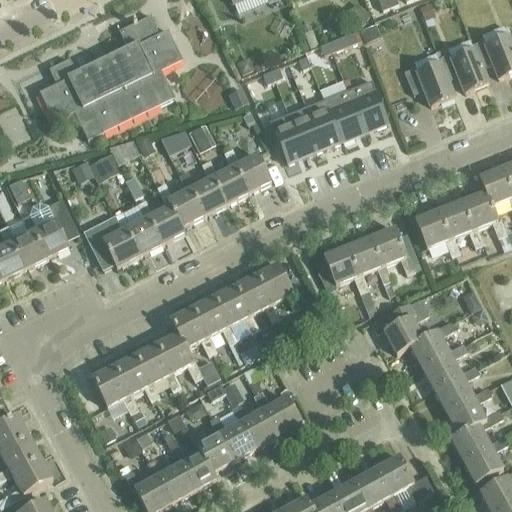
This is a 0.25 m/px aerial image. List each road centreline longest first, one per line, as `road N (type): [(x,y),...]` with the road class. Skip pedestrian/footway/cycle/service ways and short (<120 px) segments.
road 1 (residential): [(104,511),(41,397),(38,379),(53,348),(303,220),(511,135)]
road 2 (residential): [(373,356),(306,392),(336,450)]
road 3 (residential): [(220,511),(336,450)]
